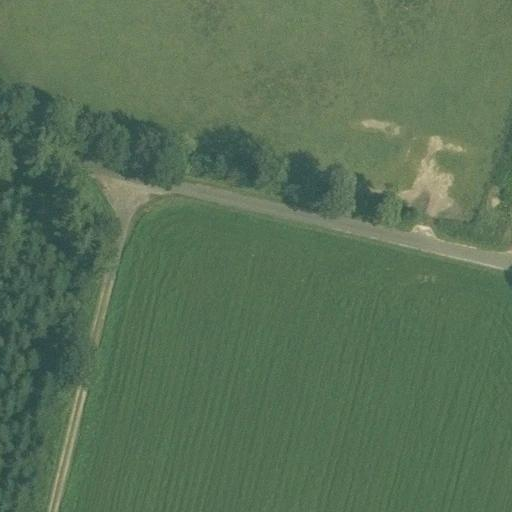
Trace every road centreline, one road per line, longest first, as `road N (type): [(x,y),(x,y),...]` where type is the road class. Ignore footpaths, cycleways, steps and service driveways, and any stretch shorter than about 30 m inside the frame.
road 1 (unclassified): [(0,144),(511,263)]
road 2 (track): [(55,511),(133,173)]
